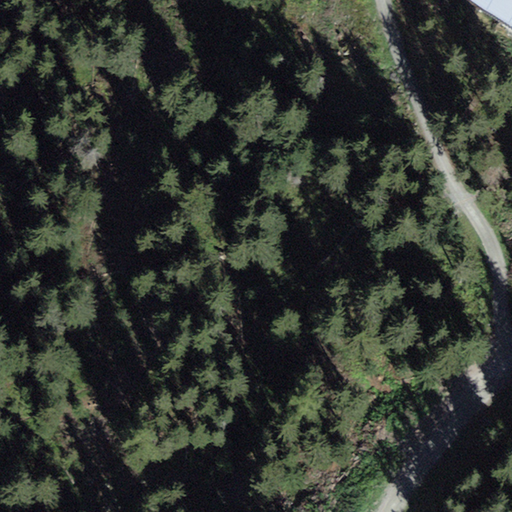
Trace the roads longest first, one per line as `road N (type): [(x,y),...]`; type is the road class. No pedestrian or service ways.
road 1 (residential): [(384,0),(436,161),(492,242),(498,329),(511,350)]
road 2 (track): [(511,368),(388,511)]
